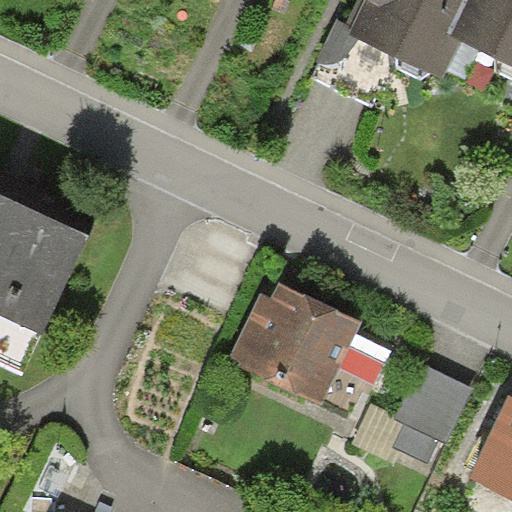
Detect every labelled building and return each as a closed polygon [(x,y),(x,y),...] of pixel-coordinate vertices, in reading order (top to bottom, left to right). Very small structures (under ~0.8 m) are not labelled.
[(474,0),(375,0),(356,42),(436,80),(453,44),(474,0)] [(511,0),(474,0),(453,44),(511,72),(511,0)] [(82,224),(0,185),(0,302),(40,321),(82,224)] [(356,316),(272,281),(268,292),(261,289),(234,353),(325,391),(356,316)] [(511,407),(506,405),(467,486),(511,507),(511,407)]
